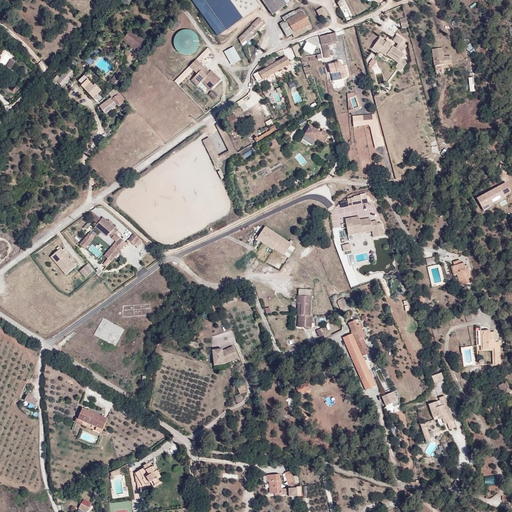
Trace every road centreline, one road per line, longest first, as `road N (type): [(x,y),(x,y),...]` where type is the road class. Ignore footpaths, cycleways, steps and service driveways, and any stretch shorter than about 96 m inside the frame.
road 1 (track): [(0,274),(239,96),(255,59),(414,0)]
road 2 (residential): [(0,314),(196,447),(309,457),(453,495)]
road 3 (track): [(97,200),(164,252),(326,180),(337,163),(335,136)]
road 4 (track): [(45,345),(166,258),(224,233)]
road 5 (track): [(45,345),(43,451),(57,511)]
road 6 (track): [(326,180),(386,191),(405,229),(429,250)]
road 7 (track): [(184,438),(249,394),(237,348)]
road 8 (track): [(166,258),(218,287),(253,276),(280,285)]
